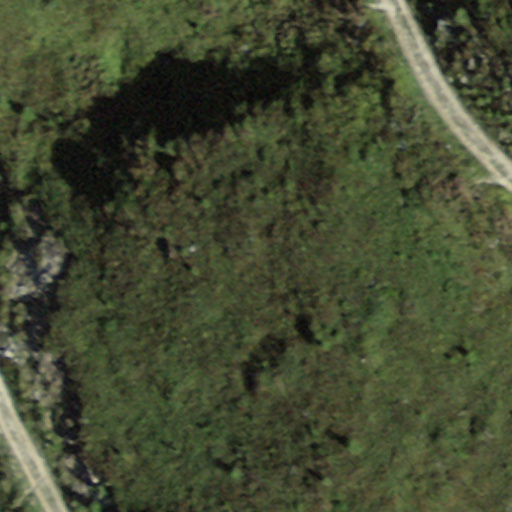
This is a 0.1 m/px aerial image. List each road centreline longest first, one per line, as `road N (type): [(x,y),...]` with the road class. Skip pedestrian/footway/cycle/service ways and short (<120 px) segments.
road 1 (track): [(511,173),(440,93),(396,0)]
road 2 (track): [(0,401),(58,511)]
